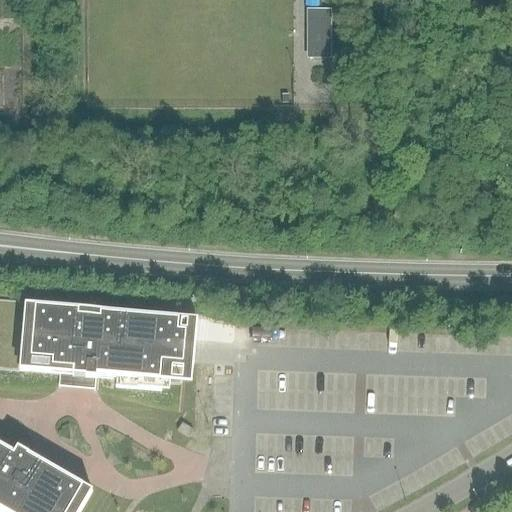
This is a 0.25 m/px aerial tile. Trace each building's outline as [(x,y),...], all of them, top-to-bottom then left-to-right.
[(330,60),(330,12),(307,12),(307,61),(330,60)] [(0,371),(95,380),(181,387),(187,317),(0,301),(0,371)] [(182,424),(177,431),(188,439),(193,431),(182,424)] [(128,447),(110,471),(129,486),(148,463),(128,447)] [(0,448),(0,511),(69,511),(82,489),(37,463),(38,463),(17,451),(13,456),(0,448)]
